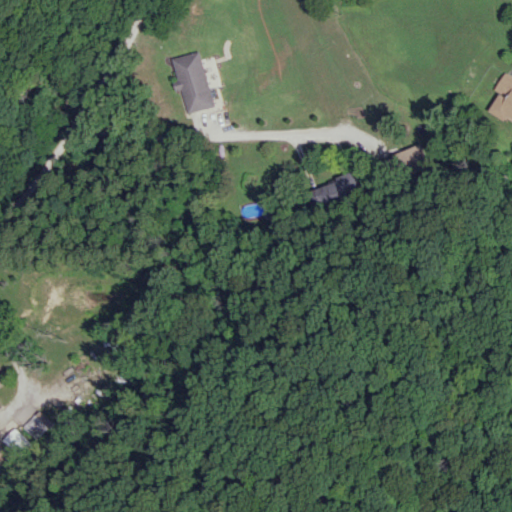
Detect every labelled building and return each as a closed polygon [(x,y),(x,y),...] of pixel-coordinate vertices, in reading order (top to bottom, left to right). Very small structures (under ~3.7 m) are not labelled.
[(170,58),(184,113),(213,106),(200,51),(170,58)] [(489,111),(508,122),(511,117),(511,76),(504,72),(494,89),(500,92),(489,111)] [(395,176),(427,163),(420,143),(387,156),(395,176)] [(46,422),(33,409),(16,427),(29,439),(46,422)] [(0,436),(0,441),(9,452),(21,440),(9,428),(0,436)]
